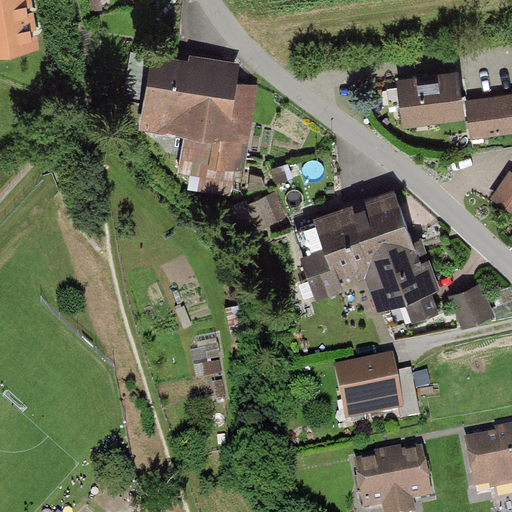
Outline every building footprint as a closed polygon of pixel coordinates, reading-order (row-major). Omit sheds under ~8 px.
[(0,0),(0,47),(40,41),(33,0),(0,0)] [(188,61),(153,57),(143,129),(184,135),(178,175),(191,177),(189,191),(244,198),(259,85),(240,83),(242,61),(189,54),(188,61)] [(459,72),(397,81),(404,129),(466,121),(459,72)] [(511,133),(511,95),(494,98),(499,135),(511,133)] [(494,98),(466,101),(471,140),(499,135),(494,98)] [(511,173),(510,172),(493,199),(511,211),(511,173)] [(366,279),(379,313),(405,303),(413,325),(440,315),(433,294),(440,290),(422,241),(414,244),(413,240),(396,192),(353,207),(374,266),(366,279)] [(353,207),(315,220),(325,250),(301,257),(316,299),(344,290),(340,280),(357,274),(361,281),(366,279),(374,266),(353,207)] [(484,285),(450,297),(462,330),(496,318),(484,285)] [(392,354),(336,365),(346,419),(401,408),(403,416),(419,413),(410,367),(395,370),(392,354)] [(495,430),(465,436),(475,486),(490,483),(491,489),(511,484),(511,422),(494,426),(495,430)] [(381,458),(358,462),(365,505),(386,501),(388,511),(406,511),(414,511),(412,497),(430,494),(422,451),(406,454),(405,447),(380,452),(381,458)]
